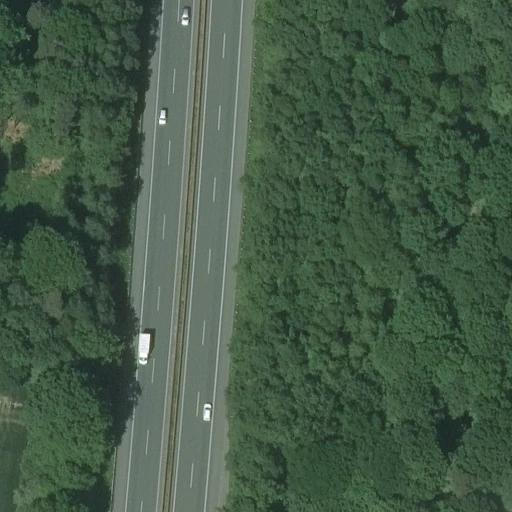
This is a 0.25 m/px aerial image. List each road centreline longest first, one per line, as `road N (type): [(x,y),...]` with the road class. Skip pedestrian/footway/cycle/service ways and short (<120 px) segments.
road 1 (motorway): [(179,0),(140,511)]
road 2 (motorway): [(188,511),(227,0)]
